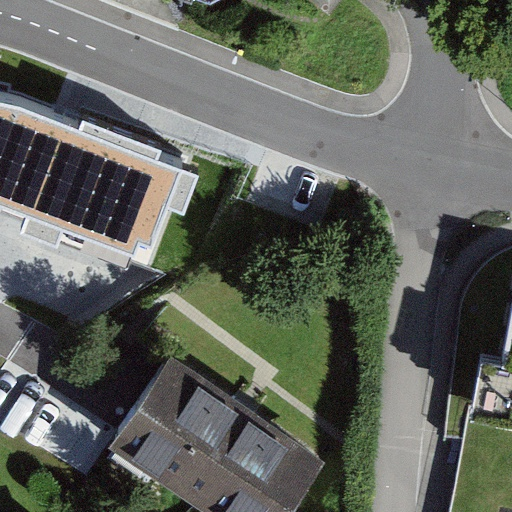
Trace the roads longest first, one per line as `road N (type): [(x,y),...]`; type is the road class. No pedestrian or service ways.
road 1 (residential): [(0,14),(342,148),(431,171)]
road 2 (residential): [(431,171),(440,58),(417,0)]
